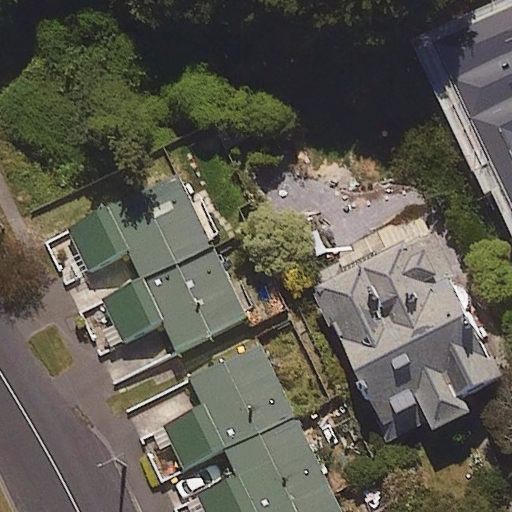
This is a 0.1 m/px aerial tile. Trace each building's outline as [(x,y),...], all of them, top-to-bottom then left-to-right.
[(146,281),(216,249),(181,175),(73,225),(94,269),(132,251),(146,281)] [(505,379),(432,210),(383,231),(391,248),(319,279),(389,440),(434,421),(438,430),(475,414),(467,396),(505,379)] [(216,249),(146,281),(109,299),(128,340),(167,322),(180,349),(248,318),(216,249)] [(230,449),(297,417),(261,338),(193,370),(210,407),(171,425),(190,467),(230,449)] [(278,511),(330,488),(297,417),(230,449),(243,476),(204,494),(212,511),(278,511)] [(341,511),(330,488),(278,511),(341,511)]
